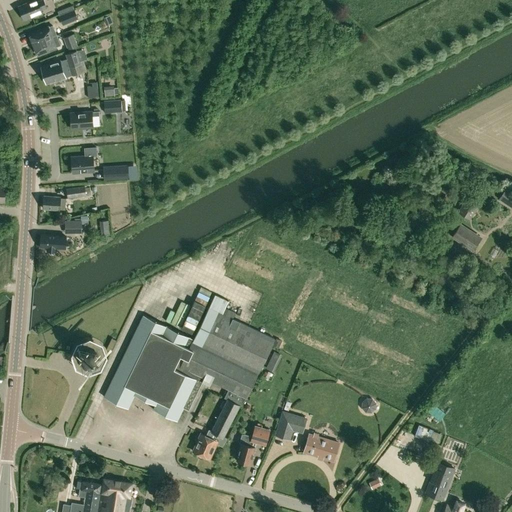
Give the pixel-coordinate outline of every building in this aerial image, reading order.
[(24,20),(42,13),(41,10),(46,8),(42,0),(39,0),(37,1),(37,0),(19,7),(24,20)] [(74,10),(59,16),(63,25),(77,19),(74,10)] [(53,26),(44,29),(44,28),(29,34),(33,45),(52,38),(56,36),(53,26)] [(63,38),(68,51),(77,46),(73,34),(63,38)] [(56,36),(52,38),(33,45),(37,55),(51,50),(50,49),(55,47),(60,45),(56,36)] [(44,75),(62,69),(79,63),(79,61),(76,52),(65,55),(66,59),(60,61),(41,67),(44,75)] [(83,62),(83,60),(79,61),(79,63),(62,69),(44,75),(46,84),(54,81),(55,86),(62,84),(61,79),(65,78),(71,76),(86,71),(83,62)] [(87,87),(88,98),(99,97),(97,82),(91,83),(92,86),(87,87)] [(105,113),(122,111),(121,100),(104,101),(105,113)] [(70,113),(72,129),(93,127),(92,116),(99,116),(99,111),(92,112),(92,111),(70,113)] [(96,146),(85,147),(85,156),(71,157),(73,173),(94,171),(93,155),(97,155),(96,146)] [(104,181),(129,180),(128,166),(103,167),(104,181)] [(85,186),(67,189),(68,198),(86,195),(85,186)] [(499,199),(511,207),(511,194),(506,190),(499,199)] [(60,198),(44,197),(43,208),(58,210),(59,210),(64,210),(65,199),(60,198)] [(459,212),(469,218),(479,203),(469,197),(459,212)] [(132,215),(133,215),(131,209),(118,211),(121,228),(134,226),(132,215)] [(65,223),(65,233),(81,232),(81,222),(65,223)] [(460,225),(453,236),(473,249),(480,238),(460,225)] [(41,235),(40,247),(64,250),(65,237),(41,235)] [(222,287),(239,292),(241,284),(235,282),(234,286),(224,283),(222,287)] [(213,307),(228,311),(231,298),(216,294),(213,307)] [(228,399),(211,431),(226,438),(230,431),(227,429),(239,406),(242,407),(246,399),(274,339),(209,307),(193,340),(143,315),(103,397),(104,397),(127,408),(133,395),(155,405),(152,410),(176,421),(182,407),(189,410),(204,378),(228,390),(224,397),(228,399)] [(90,348),(83,350),(80,356),(82,362),(89,365),(95,363),(98,357),(95,350),(90,348)] [(376,409),(376,403),(372,398),(366,398),(362,402),(361,408),(365,413),(371,413),(376,409)] [(446,413),(433,404),(427,411),(440,421),(446,413)] [(290,440),(293,430),(302,433),(307,418),(282,410),(275,435),(290,440)] [(250,441),(256,443),(266,445),(270,429),(254,425),(251,436),(250,441)] [(226,438),(211,431),(209,430),(205,436),(200,434),(193,451),(210,459),(216,443),(222,446),(226,438)] [(254,447),(256,443),(250,441),(251,436),(244,434),(241,435),(239,442),(241,444),(237,461),(250,464),(254,447)] [(309,434),(304,452),(333,461),(338,443),(309,434)] [(437,462),(426,493),(443,500),(454,468),(437,462)] [(103,478),(102,484),(100,492),(104,493),(100,511),(125,511),(126,511),(129,511),(132,497),(130,496),(132,483),(103,478)] [(370,483),(372,488),(381,484),(378,479),(370,483)] [(70,511),(97,511),(100,492),(102,484),(82,481),(82,482),(78,481),(77,488),(80,489),(79,496),(86,497),(84,505),(72,503),(71,505),(70,511)] [(446,506),(444,511),(462,511),(461,511),(464,505),(455,502),(453,501),(451,505),(450,507),(446,506)]
